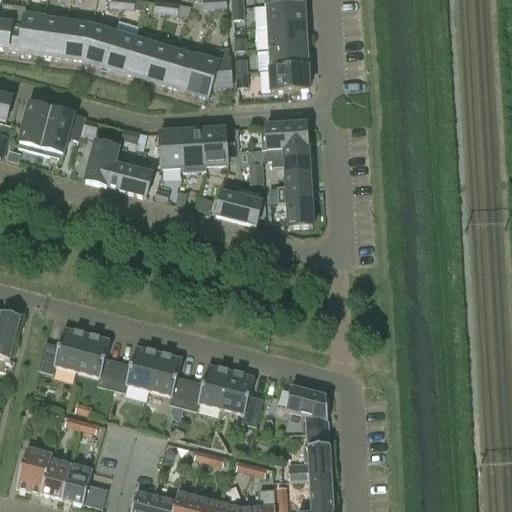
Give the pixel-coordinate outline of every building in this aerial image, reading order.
[(122,12),(123,2),(111,0),(110,10),(122,12)] [(231,0),(232,11),(243,11),(241,0),(231,0)] [(303,8),(302,0),(265,0),(266,10),(303,8)] [(226,1),(214,2),(215,12),(226,11),(226,1)] [(134,3),(123,2),(122,12),(133,13),(134,3)] [(203,12),(215,12),(214,2),(202,2),(203,12)] [(165,16),(166,6),(155,5),(154,15),(165,16)] [(178,8),(166,6),(165,16),(177,18),(178,8)] [(0,53),(20,56),(25,19),(26,11),(2,7),(0,22),(0,53)] [(303,8),(266,10),(268,32),(304,30),(303,8)] [(243,11),(232,11),(233,24),(243,24),(243,11)] [(46,22),(25,19),(20,56),(41,59),(46,22)] [(68,25),(46,22),(41,59),(62,62),(68,25)] [(62,62),(84,65),(92,29),(68,25),(62,62)] [(115,36),(92,29),(84,65),(104,71),(115,36)] [(304,30),(268,32),(269,53),(305,51),(304,30)] [(104,71),(125,77),(136,42),(115,36),(104,71)] [(157,48),(136,42),(125,77),(146,84),(157,48)] [(244,42),(234,42),(235,55),(245,54),(244,42)] [(146,84),(167,90),(177,55),(157,48),(146,84)] [(269,54),(257,55),(258,75),(270,74),(270,75),(307,73),(305,51),(269,53),(269,54)] [(198,61),(177,55),(167,90),(187,96),(198,61)] [(217,67),(198,61),(187,96),(208,103),(212,91),(231,89),(230,63),(218,64),(217,67)] [(236,64),(236,77),(246,76),(246,64),(236,64)] [(270,75),(259,75),(261,97),(271,97),(308,95),(307,73),(270,75)] [(247,91),(246,76),(236,77),(237,92),(247,91)] [(0,123),(6,126),(12,103),(0,99),(0,123)] [(51,113),(30,107),(18,152),(40,158),(51,113)] [(84,122),(51,113),(40,158),(62,163),(67,142),(78,145),(84,122)] [(0,127),(0,139),(8,141),(11,130),(0,127)] [(261,155),(266,154),(307,152),(306,128),(260,131),(261,155)] [(97,132),(84,129),(81,139),(94,143),(97,132)] [(121,143),(136,147),(139,137),(123,133),(121,143)] [(205,171),(206,171),(227,170),(225,133),(203,135),(205,171)] [(183,172),(182,172),(183,177),(206,176),(206,171),(205,171),(203,135),(181,136),(183,172)] [(181,136),(159,137),(161,173),(182,172),(183,172),(181,136)] [(108,192),(116,160),(118,152),(96,146),(85,186),(108,192)] [(266,154),(263,165),(271,165),(272,172),(285,171),(286,191),(286,192),(310,190),(307,152),(266,154)] [(252,168),(262,168),(263,165),(266,154),(261,155),(252,155),(252,168)] [(15,166),(17,157),(9,155),(7,164),(15,166)] [(116,160),(108,192),(146,202),(152,179),(127,173),(130,163),(116,160)] [(252,168),(248,169),(249,189),(263,188),(262,168),(252,168)] [(216,220),(255,230),(261,208),(237,201),(239,192),(224,188),(216,220)] [(286,192),(286,191),(277,191),(277,193),(278,206),(278,207),(287,207),(289,232),(312,230),(310,190),(286,192)] [(157,195),(155,202),(167,206),(169,198),(157,195)] [(184,211),(187,198),(179,196),(176,209),(184,211)] [(0,361),(9,364),(9,363),(20,321),(2,316),(1,317),(0,316),(0,361)] [(54,370),(77,376),(87,338),(64,332),(59,351),(46,348),(39,374),(52,378),(54,370)] [(110,344),(87,338),(77,376),(100,382),(98,390),(111,393),(118,367),(105,363),(110,344)] [(126,389),(149,395),(159,357),(136,351),(131,370),(118,367),(111,393),(124,397),(126,389)] [(159,357),(149,395),(172,401),(170,408),(183,412),(190,385),(177,382),(182,363),(159,357)] [(190,385),(183,412),(196,415),(198,408),(221,414),(231,375),(208,369),(203,389),(190,385)] [(231,375),(221,414),(244,420),(242,427),(255,431),(262,404),(249,401),(254,382),(231,375)] [(307,438),(328,437),(326,400),(291,391),(285,414),(305,419),(307,438)] [(77,408),(75,416),(88,419),(91,411),(77,408)] [(80,433),(82,425),(67,421),(65,429),(80,433)] [(97,429),(82,425),(80,433),(95,437),(97,429)] [(308,469),(288,470),(289,486),(309,485),(331,484),(328,437),(307,438),(307,450),(303,450),(304,458),(304,468),(308,468),(308,469)] [(50,463),(51,463),(52,458),(26,451),(16,492),(41,498),(50,463)] [(194,463),(208,467),(210,459),(196,455),(194,463)] [(224,462),(210,459),(208,467),(222,471),(224,462)] [(41,498),(62,504),(71,468),(51,463),(50,463),(41,498)] [(236,474),(250,478),(252,470),(238,466),(236,474)] [(71,468),(62,504),(84,509),(84,508),(97,511),(102,511),(108,494),(89,490),(92,475),(93,474),(71,468)] [(266,473),(252,470),(250,478),(264,482),(266,473)] [(332,511),(331,484),(309,485),(310,511),(332,511)] [(276,493),(277,507),(286,507),(285,492),(276,493)] [(260,511),(242,511),(274,511),(273,494),(259,495),(260,511)] [(136,495),(131,511),(174,511),(176,505),(175,505),(136,495)] [(174,511),(195,511),(199,501),(178,496),(175,505),(176,505),(174,511)] [(218,511),(220,507),(199,501),(195,511),(218,511)]
